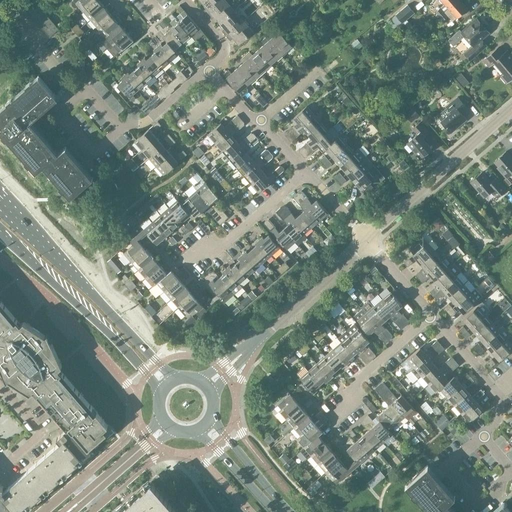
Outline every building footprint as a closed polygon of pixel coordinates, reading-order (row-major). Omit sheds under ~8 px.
[(79,7),(84,11),(96,0),(73,0),(72,2),(72,3),(72,5),(73,7),(74,7),(76,8),(77,8),(79,7)] [(96,0),(84,11),(91,19),(105,7),(99,0),(96,0)] [(203,0),(202,1),(207,7),(204,10),(208,15),(224,0),(203,0)] [(215,16),(220,22),(234,10),(225,0),(224,0),(208,15),(212,19),(215,16)] [(449,9),(458,0),(441,0),(445,5),(436,13),(439,17),(444,13),(449,9)] [(468,9),(459,0),(458,0),(449,9),(457,18),(468,9)] [(176,9),(180,14),(184,10),(180,5),(176,9)] [(403,23),(406,20),(414,12),(408,5),(396,15),(390,20),(390,21),(396,27),(396,28),(402,23),(403,23)] [(17,21),(22,18),(17,6),(11,11),(17,21)] [(22,18),(28,18),(29,6),(17,6),(22,18)] [(28,18),(34,18),(40,7),(29,6),(28,18)] [(34,18),(38,23),(45,14),(40,7),(34,18)] [(91,19),(98,28),(112,15),(105,7),(91,19)] [(184,18),(179,21),(192,36),(196,41),(205,33),(202,30),(200,29),(199,26),(188,14),(184,10),(180,14),(184,18)] [(222,31),(226,36),(243,21),(234,10),(220,22),(226,28),(222,31)] [(13,25),(17,21),(11,11),(5,16),(13,25)] [(172,13),(167,16),(172,21),(176,18),(172,13)] [(444,13),(439,17),(443,21),(448,16),(444,13)] [(38,23),(42,27),(50,20),(45,14),(38,23)] [(112,15),(98,28),(105,36),(119,23),(122,21),(118,17),(115,19),(112,15)] [(124,19),(127,23),(130,21),(133,19),(129,15),(124,19)] [(172,21),(171,22),(174,26),(171,28),(184,43),(192,36),(179,21),(176,18),(172,21)] [(453,46),(459,41),(465,36),(472,45),(463,53),(470,61),(479,53),(487,46),(481,40),(489,33),(485,29),(486,29),(477,19),(461,32),(459,30),(448,40),(453,46)] [(42,27),(46,32),(55,24),(50,20),(42,27)] [(163,20),(159,23),(164,28),(166,26),(168,25),(163,20)] [(243,21),(226,36),(230,40),(234,37),(239,43),(253,31),(243,21)] [(100,40),(107,48),(127,31),(119,23),(105,36),(100,40)] [(409,23),(405,26),(412,33),(415,30),(409,23)] [(55,24),(46,32),(50,37),(59,29),(55,24)] [(72,28),(76,32),(81,28),(77,24),(72,28)] [(140,27),(138,29),(135,32),(138,36),(144,32),(140,27)] [(81,28),(76,32),(79,37),(84,32),(81,28)] [(163,36),(167,41),(168,41),(176,50),(184,43),(171,28),(163,36)] [(127,31),(107,48),(114,57),(134,40),(127,31)] [(270,33),(266,37),(281,54),(292,45),(280,31),(273,37),(270,33)] [(82,49),(86,53),(90,49),(95,44),(91,40),(88,36),(82,41),(79,44),(82,49)] [(264,45),(258,50),(270,64),(281,54),(266,37),(261,41),(264,45)] [(298,41),(303,47),(306,43),(302,38),(298,41)] [(357,40),(351,46),(356,52),(363,47),(357,40)] [(162,43),(158,46),(171,61),(179,54),(176,50),(168,41),(167,41),(163,45),(162,43)] [(156,52),(151,56),(162,69),(171,61),(158,46),(154,50),(156,52)] [(212,47),(205,52),(209,57),(213,54),(212,54),(214,53),(213,52),(215,51),(212,47)] [(494,63),(504,74),(500,77),(506,83),(511,78),(511,57),(506,51),(503,54),(498,48),(483,61),(488,68),(494,63)] [(249,52),(245,56),(260,73),(270,64),(258,50),(252,55),(249,52)] [(206,54),(204,51),(197,58),(201,63),(209,57),(206,54)] [(145,57),(141,61),(154,76),(162,69),(151,56),(147,59),(145,57)] [(243,63),(237,68),(249,82),(260,73),(245,56),(240,60),(243,63)] [(139,66),(135,70),(146,83),(154,76),(141,61),(137,64),(139,66)] [(184,68),(180,71),(186,78),(190,75),(194,71),(190,66),(185,70),(184,68)] [(249,82),(237,68),(231,74),(228,70),(223,74),(226,78),(243,96),(248,92),(248,89),(245,86),(249,82)] [(129,72),(125,75),(138,90),(146,83),(135,70),(130,74),(129,72)] [(177,77),(173,80),(177,85),(181,82),(186,78),(180,71),(175,75),(177,77)] [(461,74),(456,78),(460,83),(465,78),(461,74)] [(16,95),(0,109),(0,123),(3,126),(0,128),(0,130),(16,149),(17,149),(30,165),(37,172),(38,171),(41,169),(44,166),(49,171),(54,178),(57,181),(61,185),(71,197),(94,177),(89,173),(88,171),(85,168),(80,162),(73,154),(71,152),(66,146),(61,150),(59,153),(55,148),(53,146),(47,140),(47,139),(42,133),(38,129),(31,121),(32,121),(38,115),(42,111),(51,104),(58,97),(52,90),(38,75),(26,86),(16,95)] [(138,90),(125,75),(121,78),(123,80),(118,84),(132,101),(136,98),(133,94),(138,90)] [(167,82),(163,86),(169,92),(173,89),(177,85),(173,80),(169,84),(167,82)] [(161,91),(157,95),(161,100),(169,92),(163,86),(159,90),(161,91)] [(268,103),(259,93),(255,97),(263,107),(268,103)] [(151,97),(147,100),(153,107),(156,104),(161,100),(157,95),(153,98),(151,97)] [(457,96),(451,102),(456,108),(441,121),(451,132),(466,119),(460,113),(466,107),(457,96)] [(153,107),(147,100),(143,104),(144,106),(140,109),(144,114),(153,107)] [(285,133),(288,137),(314,114),(307,106),(294,118),(298,122),(285,133)] [(404,114),(411,122),(420,115),(412,107),(404,114)] [(308,134),(319,124),(321,122),(314,114),(288,137),(292,141),(305,130),(308,134)] [(208,134),(215,143),(241,120),(237,115),(229,122),(230,123),(225,128),(221,123),(208,134)] [(215,143),(223,151),(235,140),(232,135),(245,124),(241,120),(215,143)] [(162,125),(161,125),(158,121),(153,126),(156,130),(162,125)] [(300,150),(303,153),(328,130),(321,122),(319,124),(308,134),(312,138),(300,150)] [(422,138),(428,133),(419,123),(413,129),(417,134),(406,143),(420,159),(431,149),(422,138)] [(149,129),(135,142),(142,150),(157,137),(149,129)] [(323,151),(326,148),(325,148),(336,139),(328,130),(303,153),(306,157),(319,146),(323,151)] [(223,151),(230,159),(255,137),(256,136),(254,133),(252,133),(239,144),(235,140),(223,151)] [(164,138),(167,142),(173,138),(169,134),(164,138)] [(325,148),(326,148),(333,156),(347,144),(340,135),(336,139),(325,148)] [(142,150),(149,158),(164,146),(157,137),(142,150)] [(230,159),(237,167),(250,156),(246,152),(251,147),(251,148),(259,141),(255,137),(230,159)] [(173,138),(167,142),(171,146),(176,142),(176,141),(173,138)] [(164,146),(149,158),(156,166),(171,154),(168,151),(167,149),(171,146),(167,142),(164,146)] [(333,156),(340,165),(354,152),(347,144),(333,156)] [(200,148),(197,148),(193,151),(199,157),(204,153),(200,148)] [(340,165),(347,173),(366,156),(359,148),(354,152),(340,165)] [(178,155),(181,158),(182,159),(187,154),(183,150),(178,155)] [(237,167),(244,176),(270,153),(268,150),(266,150),(254,161),(250,156),(237,167)] [(511,159),(505,151),(494,161),(502,169),(500,171),(506,177),(511,172),(511,159)] [(244,176),(251,184),(264,172),(260,168),(272,158),(273,155),(270,153),(244,176)] [(171,154),(156,166),(164,175),(178,162),(171,154)] [(204,155),(200,159),(202,161),(206,165),(210,162),(204,155)] [(320,160),(324,164),(329,160),(325,156),(320,160)] [(347,173),(354,181),(373,164),(366,156),(347,173)] [(329,160),(324,164),(327,168),(332,164),(329,160)] [(373,164),(354,181),(365,193),(369,189),(371,190),(385,178),(373,164)] [(264,172),(251,184),(259,192),(285,169),(282,166),(280,166),(268,177),(264,172)] [(334,177),(338,181),(343,176),(340,172),(334,177)] [(490,183),(482,172),(470,182),(479,193),(482,190),(486,195),(491,191),(497,198),(505,190),(495,179),(490,183)] [(343,176),(338,181),(342,185),(347,180),(343,176)] [(231,181),(227,177),(221,183),(224,187),(231,181)] [(506,178),(503,180),(508,186),(511,184),(506,178)] [(195,187),(197,190),(198,190),(210,204),(218,197),(203,179),(195,187)] [(198,190),(197,190),(189,197),(202,211),(210,204),(198,190)] [(378,190),(369,198),(371,201),(381,192),(378,190)] [(189,197),(181,204),(190,214),(190,215),(193,219),(202,211),(189,197)] [(308,199),(304,202),(320,220),(328,213),(317,200),(313,204),(308,199)] [(178,200),(169,208),(181,222),(190,215),(190,214),(181,204),(178,200)] [(305,210),(300,214),(312,227),(320,220),(304,202),(300,205),(305,210)] [(218,213),(223,220),(228,216),(222,209),(222,210),(217,205),(213,208),(218,213)] [(281,209),(288,216),(292,213),(285,205),(281,209)] [(169,208),(161,215),(173,229),(181,222),(169,208)] [(218,213),(213,208),(209,212),(214,217),(218,213)] [(292,213),(288,216),(304,234),(312,227),(300,214),(296,218),(292,213)] [(132,215),(128,219),(134,226),(138,222),(132,215)] [(161,215),(153,222),(165,236),(173,229),(161,215)] [(288,216),(284,220),(289,225),(284,228),(296,241),(298,245),(306,237),(304,234),(288,216)] [(197,222),(201,228),(205,224),(201,219),(197,222)] [(271,231),(276,228),(276,227),(269,219),(264,224),(271,231)] [(439,219),(433,224),(437,228),(439,228),(443,225),(439,219)] [(165,236),(153,222),(140,233),(143,237),(148,233),(157,243),(165,236)] [(189,222),(185,225),(190,231),(194,227),(192,226),(189,222)] [(190,231),(185,225),(181,229),(184,233),(186,234),(190,231)] [(276,228),(271,231),(287,249),(296,241),(284,228),(280,232),(276,228)] [(447,229),(442,233),(447,239),(452,235),(447,229)] [(263,237),(259,240),(272,255),(281,248),(269,234),(264,238),(263,237)] [(453,235),(447,240),(454,248),(459,243),(453,235)] [(173,236),(169,240),(173,245),(177,241),(176,240),(173,236)] [(124,253),(132,262),(146,249),(139,241),(135,237),(131,241),(134,245),(124,253)] [(424,238),(411,249),(415,253),(413,255),(421,263),(435,251),(428,242),(424,238)] [(257,245),(252,249),(264,262),(272,255),(259,240),(255,243),(257,245)] [(460,243),(456,247),(463,254),(467,251),(460,243)] [(132,262),(139,270),(153,257),(146,249),(132,262)] [(246,251),(243,254),(256,269),(264,262),(252,249),(248,253),(246,251)] [(421,263),(428,271),(442,259),(435,251),(421,263)] [(488,251),(481,258),(486,263),(493,257),(488,251)] [(240,259),(236,263),(248,276),(256,269),(243,254),(239,257),(240,259)] [(442,259),(428,271),(435,280),(449,267),(454,263),(447,255),(442,259)] [(117,263),(112,257),(107,262),(112,268),(117,263)] [(139,270),(146,278),(160,265),(153,257),(139,270)] [(404,263),(407,267),(413,262),(409,258),(404,263)] [(285,262),(281,266),(285,271),(290,267),(285,262)] [(476,262),(472,265),(477,270),(481,267),(476,262)] [(230,265),(226,268),(239,284),(248,276),(236,263),(232,267),(230,265)] [(449,267),(435,280),(442,288),(456,275),(461,271),(454,263),(449,267)] [(153,286),(157,283),(168,274),(167,273),(160,265),(146,278),(153,286)] [(285,271),(281,266),(277,269),(282,274),(285,271)] [(179,271),(182,275),(187,271),(184,267),(179,271)] [(224,274),(220,278),(234,294),(243,287),(239,284),(226,268),(222,272),(224,274)] [(157,283),(153,286),(161,295),(165,291),(179,279),(171,270),(167,273),(168,274),(157,283)] [(187,271),(182,275),(186,279),(189,276),(191,275),(187,271)] [(415,275),(418,279),(424,275),(420,271),(415,275)] [(120,279),(124,283),(129,278),(125,274),(120,279)] [(424,275),(418,279),(422,284),(427,279),(424,275)] [(442,288),(449,296),(464,283),(456,275),(442,288)] [(269,276),(264,280),(269,285),(273,281),(269,276)] [(129,278),(124,283),(127,287),(132,282),(129,278)] [(234,294),(220,278),(215,281),(214,279),(209,283),(223,298),(220,300),(224,304),(234,294)] [(491,278),(487,282),(492,288),(496,285),(496,284),(497,284),(491,278)] [(165,291),(172,299),(186,287),(179,279),(165,291)] [(357,280),(354,283),(360,290),(363,287),(357,280)] [(193,287),(196,291),(202,287),(198,283),(196,284),(193,287)] [(449,296),(456,304),(471,292),(464,283),(449,296)] [(351,285),(346,290),(349,294),(355,289),(351,285)] [(172,299),(179,307),(193,295),(186,287),(172,299)] [(429,292),(433,296),(438,291),(434,287),(429,292)] [(471,292),(456,304),(464,313),(478,300),(482,296),(475,288),(471,292)] [(143,295),(140,291),(135,295),(138,300),(143,295)] [(252,291),(248,294),(252,299),(257,296),(252,291)] [(438,291),(433,296),(436,300),(441,295),(438,291)] [(391,292),(383,299),(398,317),(402,314),(398,309),(402,305),(391,292)] [(252,299),(248,294),(244,298),(245,298),(249,303),(252,299)] [(193,295),(179,307),(186,316),(196,307),(199,311),(203,307),(193,295)] [(340,296),(336,299),(339,303),(341,305),(345,302),(340,296)] [(243,300),(241,302),(244,307),(249,303),(245,298),(243,300)] [(33,390),(67,430),(69,428),(88,449),(107,433),(108,435),(115,429),(110,423),(108,425),(59,368),(62,365),(52,343),(51,343),(47,333),(46,335),(24,321),(21,324),(0,299),(0,366),(3,372),(5,371),(6,376),(7,381),(9,379),(30,393),(33,390)] [(383,299),(374,306),(386,319),(390,315),(394,320),(398,317),(383,299)] [(478,306),(463,318),(465,320),(471,327),(478,320),(485,315),(490,311),(482,302),(478,306)] [(150,304),(145,308),(152,316),(157,312),(150,304)] [(444,308),(447,312),(452,308),(449,304),(444,308)] [(374,306),(366,313),(382,331),(386,328),(381,323),(386,319),(374,306)] [(199,311),(196,313),(200,318),(207,311),(203,307),(199,311)] [(447,312),(451,316),(456,312),(452,308),(447,312)] [(374,330),(378,335),(382,331),(366,313),(362,309),(354,316),(358,320),(358,321),(369,334),(374,330)] [(339,314),(335,318),(337,320),(339,323),(343,319),(339,314)] [(471,327),(478,335),(492,323),(485,315),(471,327)] [(160,316),(155,320),(156,321),(159,325),(164,321),(160,316)] [(401,328),(405,325),(398,317),(394,320),(394,321),(401,328)] [(332,320),(331,321),(335,327),(339,323),(337,320),(335,318),(332,320)] [(478,335),(485,343),(499,331),(492,323),(478,335)] [(355,324),(346,331),(363,350),(367,347),(365,345),(369,341),(355,324)] [(458,331),(462,335),(467,331),(463,327),(458,331)] [(499,331),(485,343),(487,346),(492,352),(507,339),(511,335),(504,327),(499,331)] [(386,328),(382,331),(389,340),(393,336),(386,328)] [(322,329),(318,332),(323,337),(327,334),(322,329)] [(338,338),(341,342),(353,355),(357,351),(359,353),(363,350),(346,331),(338,338)] [(382,331),(378,335),(385,343),(389,340),(382,331)] [(467,331),(462,335),(465,339),(470,335),(467,331)] [(323,337),(318,332),(314,336),(319,341),(323,337)] [(511,345),(507,339),(492,352),(499,360),(506,355),(509,359),(511,356),(511,345)] [(429,348),(432,352),(440,345),(437,341),(429,348)] [(341,342),(333,349),(346,364),(350,361),(349,359),(353,355),(341,342)] [(306,343),(302,347),(306,352),(311,348),(306,343)] [(473,347),(476,351),(481,347),(477,343),(473,347)] [(440,345),(432,352),(436,356),(444,349),(440,345)] [(368,346),(367,347),(363,350),(371,359),(376,355),(368,346)] [(306,352),(302,347),(298,350),(302,355),(306,352)] [(481,347),(476,351),(480,355),(485,351),(481,347)] [(407,359),(414,368),(432,352),(429,348),(424,352),(420,348),(407,359)] [(333,349),(325,356),(336,369),(341,366),(343,368),(346,364),(333,349)] [(371,359),(363,350),(359,353),(358,354),(366,364),(371,359)] [(414,368),(411,371),(415,375),(417,376),(419,376),(421,375),(421,376),(435,364),(431,360),(436,356),(432,352),(428,356),(414,368)] [(289,357),(286,360),(289,363),(292,363),(296,359),(293,355),(291,356),(289,357)] [(325,356),(317,364),(330,379),(334,375),(332,373),(336,369),(325,356)] [(443,364),(443,365),(447,368),(455,361),(451,357),(443,364)] [(487,364),(491,368),(496,363),(492,359),(487,364)] [(455,361),(447,368),(450,372),(450,373),(458,366),(455,361)] [(317,364),(309,371),(320,384),(324,380),(326,382),(330,379),(317,364)] [(421,376),(429,384),(447,368),(443,365),(438,369),(435,364),(421,376)] [(436,393),(440,389),(449,381),(445,377),(450,372),(447,368),(429,384),(436,393)] [(320,384),(309,371),(300,378),(313,393),(317,389),(316,388),(320,384)] [(462,377),(465,381),(470,376),(467,372),(462,377)] [(440,389),(447,397),(462,384),(454,376),(449,381),(440,389)] [(465,381),(461,384),(462,384),(465,388),(467,386),(468,387),(474,381),(472,379),(470,376),(465,381)] [(384,383),(379,386),(390,398),(394,394),(384,383)] [(447,397),(454,405),(469,393),(462,384),(447,397)] [(385,402),(390,398),(379,386),(375,390),(385,402)] [(476,393),(472,397),(476,400),(479,397),(484,393),(485,393),(484,393),(481,389),(476,393)] [(454,405),(461,413),(476,401),(476,400),(472,397),(469,393),(454,405)] [(393,402),(405,416),(409,420),(417,413),(401,395),(397,398),(394,394),(390,398),(393,402)] [(286,399),(277,406),(281,410),(279,411),(287,419),(301,407),(291,395),(286,399)] [(313,403),(309,399),(305,403),(308,407),(313,403)] [(426,401),(421,406),(428,414),(433,409),(426,401)] [(476,401),(461,413),(469,422),(483,409),(476,401)] [(393,402),(385,409),(397,423),(405,416),(393,402)] [(369,408),(373,413),(377,409),(373,404),(369,408)] [(287,419),(294,427),(308,415),(301,407),(287,419)] [(376,416),(380,420),(389,431),(389,430),(397,423),(385,409),(376,416)] [(294,427),(301,435),(315,423),(308,415),(294,427)] [(368,415),(364,419),(369,424),(373,420),(368,415)] [(450,422),(444,415),(435,423),(442,430),(450,422)] [(369,424),(364,419),(360,422),(365,427),(369,424)] [(301,435),(297,439),(304,447),(308,444),(318,435),(319,435),(323,431),(319,427),(322,424),(319,420),(315,423),(301,435)] [(373,420),(369,424),(372,427),(371,428),(384,442),(393,435),(389,430),(389,431),(380,420),(376,424),(373,420)] [(429,426),(420,433),(424,437),(432,430),(429,426)] [(451,432),(454,435),(459,430),(455,426),(450,431),(451,432)] [(69,428),(67,430),(57,439),(60,443),(4,492),(3,492),(3,487),(0,486),(0,511),(7,511),(11,509),(14,511),(23,511),(28,508),(26,505),(29,503),(31,505),(42,495),(40,493),(47,487),(49,490),(61,480),(59,477),(65,472),(67,474),(79,464),(77,461),(83,456),(85,458),(91,453),(88,449),(69,428)] [(371,428),(363,435),(376,449),(384,442),(371,428)] [(348,433),(352,438),(356,434),(352,429),(348,433)] [(304,447),(300,450),(308,459),(311,456),(326,443),(319,435),(318,435),(308,444),(304,447)] [(363,435),(355,442),(368,456),(376,449),(363,435)] [(368,456),(355,442),(347,449),(356,460),(352,464),(355,468),(368,456)] [(311,456),(318,464),(333,451),(326,443),(311,456)] [(278,444),(272,450),(278,456),(284,451),(278,444)] [(318,464),(326,472),(340,459),(333,451),(318,464)] [(285,453),(279,458),(284,464),(290,459),(285,453)] [(284,465),(291,473),(298,467),(291,459),(284,465)] [(340,459),(326,472),(333,480),(336,484),(346,476),(351,471),(347,468),(343,463),(341,461),(340,459)] [(511,511),(503,503),(492,511),(455,511),(448,503),(455,496),(428,465),(405,485),(429,511),(511,511)] [(300,473),(304,477),(309,473),(305,468),(300,473)] [(116,511),(178,511),(152,482),(116,511)] [(316,490),(312,485),(307,490),(312,495),(317,491),(316,490)]
